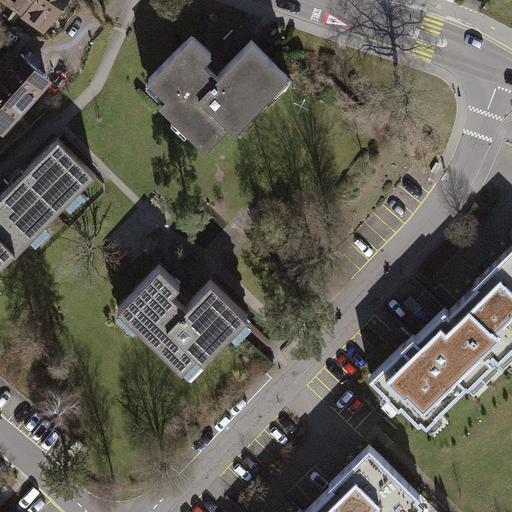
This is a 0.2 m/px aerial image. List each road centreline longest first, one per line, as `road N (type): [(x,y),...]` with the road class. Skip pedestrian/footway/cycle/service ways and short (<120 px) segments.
road 1 (residential): [(498,69),(462,181),(151,511)]
road 2 (tertiary): [(498,69),(301,0)]
